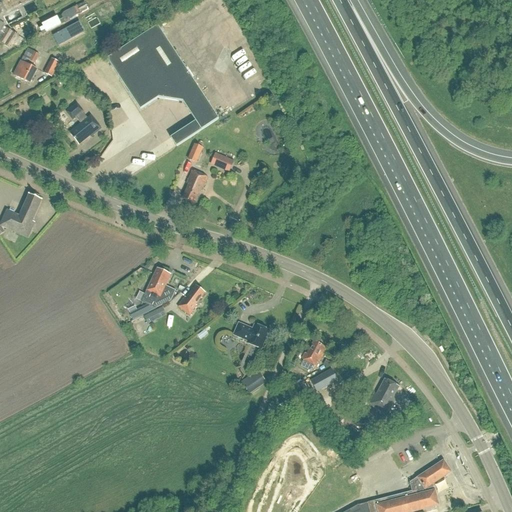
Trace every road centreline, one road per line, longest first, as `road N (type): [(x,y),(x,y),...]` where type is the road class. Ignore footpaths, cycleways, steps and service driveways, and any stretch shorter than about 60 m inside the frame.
road 1 (motorway): [(309,0),(511,395)]
road 2 (motorway): [(511,327),(339,0)]
road 3 (tertiary): [(319,280),(0,155)]
road 4 (tertiary): [(510,511),(476,436),(434,375),(375,315),(319,280)]
road 5 (unclassified): [(319,280),(217,511)]
road 6 (motorway): [(511,162),(467,149),(439,128),(346,0)]
